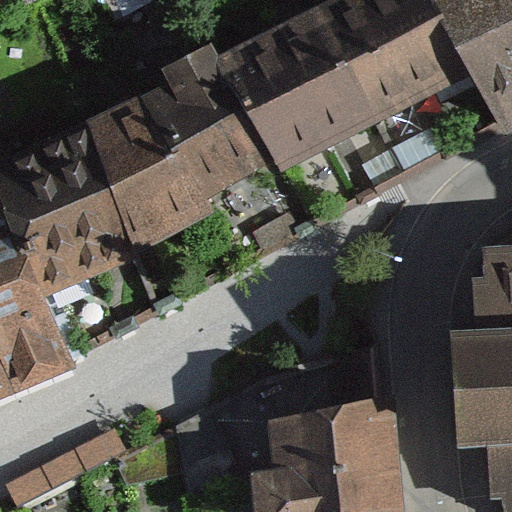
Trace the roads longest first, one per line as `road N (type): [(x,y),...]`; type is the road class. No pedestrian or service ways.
road 1 (residential): [(0,458),(333,258)]
road 2 (residential): [(511,168),(455,211),(423,277),(417,395),(438,511)]
